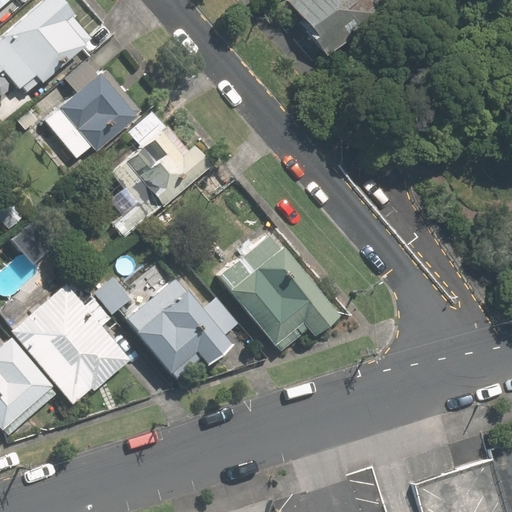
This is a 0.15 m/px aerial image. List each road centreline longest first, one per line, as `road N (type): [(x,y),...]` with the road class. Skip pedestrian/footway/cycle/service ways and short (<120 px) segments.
road 1 (residential): [(455,374),(412,285),(164,0)]
road 2 (residential): [(455,374),(0,511)]
